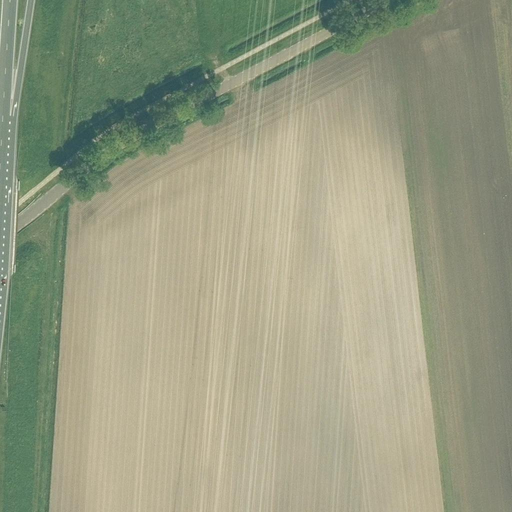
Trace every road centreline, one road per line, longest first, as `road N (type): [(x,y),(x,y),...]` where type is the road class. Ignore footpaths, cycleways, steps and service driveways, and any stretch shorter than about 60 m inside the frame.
road 1 (tertiary): [(0,238),(151,124),(388,0)]
road 2 (trunk): [(0,134),(12,122),(31,0)]
road 3 (trunk): [(0,134),(9,0)]
